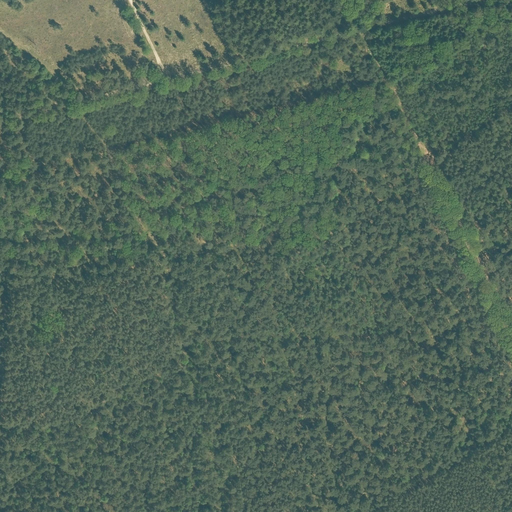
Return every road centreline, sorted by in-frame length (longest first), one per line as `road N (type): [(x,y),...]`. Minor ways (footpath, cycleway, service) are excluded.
road 1 (track): [(511,331),(362,29)]
road 2 (track): [(362,29),(166,78)]
road 3 (track): [(166,78),(32,114),(0,112)]
